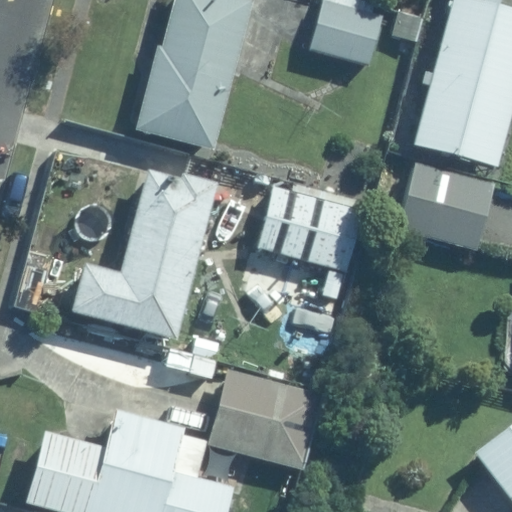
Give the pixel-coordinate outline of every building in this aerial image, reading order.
[(211,156),(246,7),(218,0),(170,0),(158,53),(151,51),(131,137),(211,156)] [(511,87),(511,0),(508,0),(445,0),(410,136),(495,157),(511,87)] [(320,1),(305,52),(365,69),(380,18),(320,1)] [(491,188),(404,164),(386,231),(473,255),(491,188)] [(174,346),(218,187),(179,176),(177,183),(144,174),(117,275),(81,265),(67,316),(174,346)] [(359,215),(271,190),(254,251),(342,276),(359,215)] [(320,399),(227,373),(206,451),(298,476),(320,399)] [(43,432),(23,502),(58,511),(224,511),(231,491),(190,480),(201,441),(114,416),(104,450),(43,432)] [(511,431),(474,460),(511,508),(511,431)]
